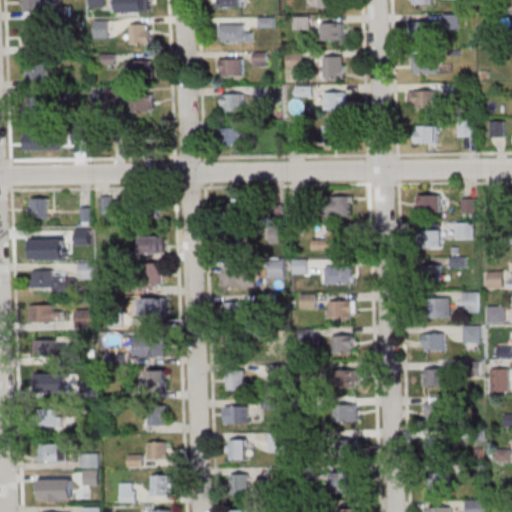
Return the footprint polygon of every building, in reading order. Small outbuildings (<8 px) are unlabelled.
[(22,0),(22,9),(50,9),(50,0),(22,0)] [(115,0),(115,11),(149,11),(149,0),(115,0)] [(461,14),(445,14),(445,28),(461,28),(461,14)] [(310,28),(310,16),(295,16),(295,28),(310,28)] [(414,22),(414,35),(438,35),(438,22),(414,22)] [(132,43),(151,43),(151,23),(132,23),(132,43)] [(345,40),(345,23),(323,23),(323,40),(345,40)] [(252,42),(252,24),(220,24),(220,42),(252,42)] [(268,52),(254,52),(254,66),(268,66),(268,52)] [(304,52),(288,52),(288,67),(304,67),(304,52)] [(414,73),(439,73),(439,55),(414,55),(414,73)] [(27,80),(47,80),(47,56),(27,56),(27,80)] [(325,56),(325,77),(346,77),(346,56),(325,56)] [(245,59),(219,59),(219,76),(245,76),(245,59)] [(126,60),(126,80),(153,80),(153,60),(126,60)] [(410,108),(442,108),(442,90),(410,90),(410,108)] [(347,91),(326,91),(326,109),(347,109),(347,91)] [(155,93),(129,93),(129,111),(155,111),(155,93)] [(222,93),(222,112),(244,112),(244,93),(222,93)] [(29,116),(49,116),(49,96),(29,96),(29,116)] [(460,135),(475,135),(475,121),(460,121),(460,135)] [(492,135),(505,135),(505,121),(492,121),(492,135)] [(316,142),(313,123),(291,126),(293,144),(316,142)] [(328,142),(347,142),(347,124),(328,124),(328,142)] [(415,142),(438,142),(438,125),(415,125),(415,142)] [(246,128),(223,128),(223,146),(246,146),(246,128)] [(30,150),(50,150),(50,130),(30,130),(30,150)] [(101,216),(114,215),(113,194),(101,195),(101,216)] [(441,212),(441,194),(419,194),(419,212),(441,212)] [(140,195),(140,218),(161,218),(161,195),(140,195)] [(354,196),(330,196),(330,217),(354,217),(354,196)] [(49,197),(32,197),(32,218),(49,217),(49,197)] [(227,240),(241,242),(242,231),(252,232),(255,205),(231,203),(227,240)] [(475,222),(457,222),(457,239),(475,239),(475,222)] [(443,248),(443,229),(420,229),(420,247),(443,248)] [(313,249),(348,249),(348,230),(327,230),(327,239),(313,239),(313,249)] [(32,235),(32,251),(52,251),(52,235),(32,235)] [(164,253),(164,236),(143,236),(143,253),(164,253)] [(294,272),(307,272),(307,259),(294,259),(294,272)] [(269,260),(269,277),(285,277),(285,260),(269,260)] [(142,285),(163,285),(163,264),(142,264),(142,285)] [(425,282),(443,282),(443,264),(425,264),(425,282)] [(93,277),(92,265),(82,265),(82,278),(93,277)] [(352,283),(352,265),(325,265),(325,283),(352,283)] [(257,287),(257,266),(222,266),(222,287),(257,287)] [(57,278),(56,268),(31,270),(33,292),(75,289),(74,276),(57,278)] [(505,287),(505,270),(488,270),(488,287),(505,287)] [(480,291),(463,291),(463,312),(480,312),(480,291)] [(316,293),(302,293),(302,308),(316,308),(316,293)] [(167,320),(167,297),(140,297),(140,320),(167,320)] [(452,297),(434,297),(434,317),(452,317),(452,297)] [(357,317),(357,300),(330,300),(330,317),(357,317)] [(245,302),(225,302),(225,322),(245,322),(245,302)] [(30,321),(59,321),(59,304),(30,304),(30,321)] [(505,306),(486,306),(486,322),(505,322),(505,306)] [(94,309),(77,309),(76,325),(94,326),(94,309)] [(464,341),(482,341),(482,325),(464,325),(464,341)] [(425,350),(445,350),(445,332),(425,332),(425,350)] [(334,334),(334,352),(356,352),(356,334),(334,334)] [(165,335),(132,335),(132,356),(165,356),(165,335)] [(57,338),(32,338),(32,355),(57,355),(57,338)] [(448,368),(425,368),(425,385),(448,385),(448,368)] [(492,368),(492,391),(511,391),(511,368),(492,368)] [(337,369),(337,387),(357,387),(357,369),(337,369)] [(150,370),(150,390),(167,390),(167,370),(150,370)] [(227,390),(245,390),(245,370),(227,370),(227,390)] [(36,391),(59,391),(59,375),(36,375),(36,391)] [(263,408),(282,408),(282,397),(263,397),(263,408)] [(447,397),(426,397),(426,420),(447,420),(447,397)] [(359,422),(358,403),(335,403),(336,422),(359,422)] [(249,405),(229,405),(229,422),(249,422),(249,405)] [(169,425),(169,406),(149,406),(149,425),(169,425)] [(62,425),(62,409),(41,409),(41,425),(62,425)] [(269,449),(287,449),(287,432),(269,432),(269,449)] [(452,437),(423,437),(423,453),(452,453),(452,437)] [(228,460),(247,460),(247,439),(228,439),(228,460)] [(336,460),(360,460),(360,439),(336,439),(336,460)] [(148,459),(167,459),(167,441),(148,441),(148,459)] [(36,461),(63,461),(63,443),(36,443),(36,461)] [(499,459),(510,459),(510,450),(499,450),(499,459)] [(331,492),(357,492),(357,471),(331,471),(331,492)] [(428,489),(453,489),(453,472),(428,472),(428,489)] [(172,474),(153,474),(153,494),(172,494),(172,474)] [(250,474),(232,474),(232,494),(250,494),(250,474)] [(484,511),(484,500),(466,500),(465,511),(484,511)]
